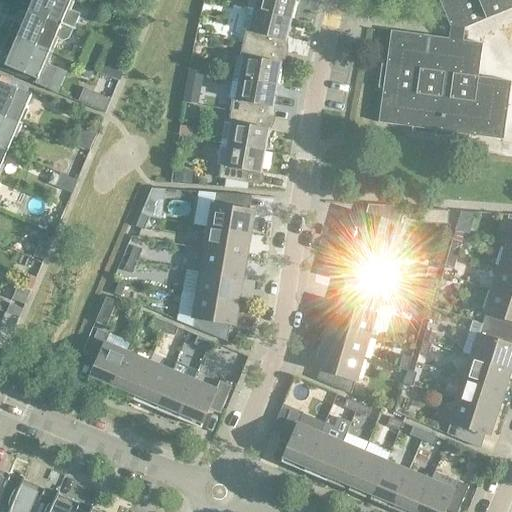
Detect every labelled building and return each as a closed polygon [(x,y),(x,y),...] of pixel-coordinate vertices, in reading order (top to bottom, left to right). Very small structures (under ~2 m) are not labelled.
[(73,0),(31,0),(27,10),(71,28),(77,15),(69,11),(73,0)] [(248,0),(247,9),(289,19),(293,0),(248,0)] [(511,0),(438,0),(449,27),(450,27),(448,39),(390,31),(385,65),(381,64),(377,88),(382,89),(377,123),(411,127),(411,132),(434,135),(435,131),(445,132),(444,137),(468,140),(468,135),(502,140),(510,82),(477,77),(482,44),(461,41),(463,28),(464,29),(511,8),(511,0)] [(136,5),(131,17),(142,21),(147,9),(136,5)] [(289,19),(247,9),(242,29),(245,30),(242,44),(268,49),(271,38),(283,41),(289,19)] [(71,28),(27,10),(21,25),(13,22),(8,34),(51,53),(57,39),(60,40),(68,37),(71,28)] [(116,33),(112,44),(128,50),(132,39),(116,33)] [(51,53),(8,34),(3,47),(11,50),(4,66),(36,80),(34,84),(47,90),(55,71),(45,66),(51,53)] [(268,49),(242,44),(239,57),(236,56),(232,77),(275,85),(279,63),(266,61),(268,49)] [(103,59),(98,71),(119,80),(124,67),(103,59)] [(275,85),(232,77),(228,98),(232,99),(229,111),(256,116),(258,105),(271,107),(275,85)] [(0,115),(21,124),(27,110),(24,109),(30,95),(0,82),(0,115)] [(186,87),(184,102),(199,105),(202,89),(186,87)] [(83,88),(77,101),(104,112),(109,99),(83,88)] [(256,116),(229,111),(227,123),(224,123),(220,143),(263,151),(267,129),(254,127),(256,116)] [(21,124),(0,115),(0,147),(6,151),(12,137),(15,138),(21,124)] [(181,125),(179,135),(193,137),(194,127),(181,125)] [(80,127),(74,144),(89,150),(95,133),(80,127)] [(263,151),(220,143),(216,164),(220,165),(217,178),(244,183),(246,171),(259,173),(263,151)] [(175,169),(173,181),(192,183),(193,171),(175,169)] [(60,174),(55,186),(70,192),(75,180),(60,174)] [(151,189),(140,214),(149,217),(160,219),(164,190),(151,189)] [(251,196),(214,193),(209,228),(248,234),(252,211),(241,209),(243,197),(251,197),(251,196)] [(405,207),(375,205),(372,216),(361,213),(355,236),(393,247),(405,207)] [(448,211),(423,209),(422,223),(447,225),(448,211)] [(149,217),(140,214),(135,227),(143,230),(149,217)] [(248,234),(209,228),(205,250),(244,257),(248,234)] [(393,247),(355,236),(348,258),(386,269),(393,247)] [(460,243),(451,241),(448,253),(457,256),(460,243)] [(141,250),(133,246),(128,258),(136,262),(141,250)] [(511,249),(506,248),(499,269),(511,273),(511,249)] [(244,257),(205,250),(201,273),(240,279),(244,257)] [(457,256),(448,253),(444,266),(453,268),(457,256)] [(136,262),(128,258),(123,270),(131,274),(136,262)] [(386,269),(348,258),(341,281),(352,284),(349,295),(377,303),(386,269)] [(424,280),(433,283),(437,269),(428,267),(424,280)] [(511,273),(499,269),(492,291),(511,297),(511,273)] [(240,279),(201,273),(197,295),(236,302),(240,279)] [(23,274),(18,286),(30,291),(35,279),(23,274)] [(126,282),(118,281),(113,294),(119,297),(126,282)] [(511,297),(492,291),(481,324),(509,333),(511,322),(511,297)] [(236,302),(197,295),(192,327),(226,342),(226,341),(219,338),(221,323),(232,325),(236,302)] [(377,303),(349,295),(346,305),(335,302),(329,325),(367,336),(377,303)] [(105,297),(95,322),(106,327),(116,302),(105,297)] [(409,301),(406,311),(419,314),(421,305),(409,301)] [(10,304),(6,313),(18,318),(22,309),(10,304)] [(0,322),(0,351),(4,353),(18,318),(6,313),(4,313),(0,322)] [(165,323),(153,318),(150,326),(162,331),(165,323)] [(177,328),(165,323),(162,331),(174,336),(177,328)] [(509,333),(481,324),(471,357),(509,369),(511,359),(511,345),(505,343),(509,333)] [(367,336),(329,325),(322,347),(361,358),(367,336)] [(88,381),(111,391),(126,354),(104,345),(108,335),(96,330),(85,357),(86,358),(88,352),(98,356),(88,381)] [(422,341),(433,344),(436,333),(426,330),(422,341)] [(210,341),(197,336),(193,344),(206,350),(210,341)] [(431,344),(422,342),(418,355),(427,357),(431,344)] [(361,358),(322,347),(315,370),(326,373),(324,382),(323,383),(350,394),(361,358)] [(148,363),(126,354),(111,391),(133,400),(148,363)] [(398,369),(407,371),(411,358),(402,356),(398,369)] [(509,369),(471,357),(464,379),(502,391),(509,369)] [(170,373),(148,363),(133,400),(155,409),(170,373)] [(192,382),(170,373),(155,409),(177,419),(192,382)] [(502,391),(464,379),(457,400),(495,413),(502,391)] [(214,391),(192,382),(177,419),(200,428),(210,403),(220,408),(218,413),(219,414),(231,386),(218,381),(214,391)] [(419,387),(410,385),(406,398),(415,400),(419,387)] [(358,404),(346,399),(342,407),(354,412),(358,404)] [(495,413),(457,400),(446,434),(479,449),(480,447),(473,444),(477,432),(487,435),(495,413)] [(370,409),(358,404),(354,412),(366,417),(370,409)] [(280,462),(303,472),(319,435),(297,426),(301,416),(289,411),(277,439),(279,439),(281,433),(291,437),(280,462)] [(402,423),(389,417),(386,426),(399,431),(402,423)] [(424,432),(412,427),(409,435),(421,440),(424,432)] [(436,437),(424,432),(421,440),(433,446),(436,437)] [(341,445),(319,435),(303,472),(325,481),(341,445)] [(363,454),(341,445),(325,481),(347,491),(363,454)] [(385,463),(363,454),(347,491),(370,500),(385,463)] [(407,472),(385,463),(370,500),(392,509),(407,472)] [(0,508),(7,511),(8,511),(20,485),(8,480),(10,474),(0,469),(0,508)] [(416,511),(429,482),(407,472),(392,509),(397,511),(416,511)] [(434,472),(429,482),(416,511),(443,511),(447,503),(457,508),(455,511),(456,511),(468,486),(434,472)] [(23,478),(20,485),(8,511),(49,511),(55,500),(54,499),(42,494),(45,489),(24,480),(24,478),(23,478)] [(57,492),(54,499),(55,500),(49,511),(83,511),(77,509),(79,503),(58,494),(58,493),(57,492)]
